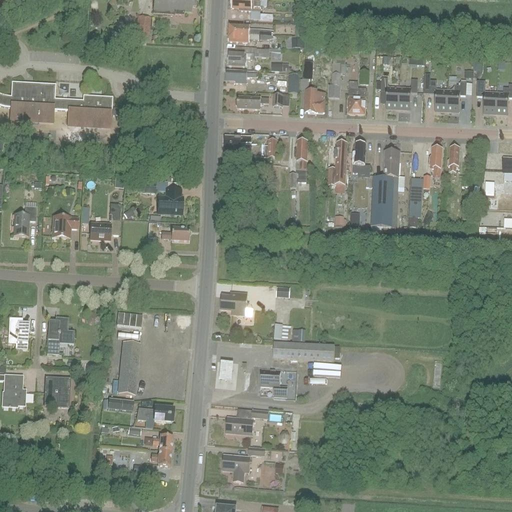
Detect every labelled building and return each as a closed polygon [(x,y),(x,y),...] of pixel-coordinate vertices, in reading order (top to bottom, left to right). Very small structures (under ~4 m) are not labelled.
[(154,0),(153,14),(184,16),(185,13),(193,14),(193,9),(196,9),(197,0),(154,0)] [(232,4),(232,6),(232,7),(232,10),(240,10),(240,13),(252,13),(263,14),(263,8),(267,9),(268,2),(233,0),(232,0),(233,3),(232,4)] [(148,43),(151,19),(139,17),(135,41),(148,43)] [(294,17),(294,25),(305,25),(305,18),(294,17)] [(230,35),(273,37),(274,32),(251,31),(251,28),(230,27),(230,35)] [(273,43),(273,37),(230,35),(229,44),(250,45),(250,42),(273,43)] [(294,40),(294,49),(306,49),(306,40),(294,40)] [(253,50),(252,56),(245,56),(245,55),(230,55),(229,68),(246,69),(247,62),(255,63),(255,59),(270,60),(270,52),(257,51),(257,50),(253,50)] [(340,87),(341,67),(345,67),(346,55),(334,55),(332,87),(329,87),(329,100),(340,100),(340,87)] [(313,82),(314,64),(304,64),(303,81),(313,82)] [(274,65),(274,73),(283,74),(283,65),(274,65)] [(474,79),(474,67),(465,67),(465,78),(474,79)] [(228,73),(227,84),(236,84),(236,85),(247,86),(247,79),(258,80),(259,74),(228,73)] [(369,86),(370,73),(360,73),(360,86),(369,86)] [(300,96),(300,78),(289,77),(288,95),(300,96)] [(485,95),(486,84),(478,83),(477,99),(485,99),(485,95)] [(0,106),(5,108),(11,109),(10,121),(54,123),(55,111),(68,112),(67,126),(111,129),(113,99),(84,97),(83,102),(55,100),(56,86),(12,84),(11,98),(5,97),(0,95),(0,106)] [(358,85),(350,84),(348,116),(365,117),(367,90),(358,90),(358,85)] [(455,94),(448,93),(447,115),(459,115),(460,98),(466,98),(467,85),(461,84),(461,88),(455,88),(455,94)] [(497,96),(496,117),(508,118),(509,101),(511,100),(511,87),(510,87),(509,91),(504,90),(504,96),(497,96)] [(388,90),(388,94),(387,111),(399,112),(399,91),(388,90)] [(399,91),(399,112),(411,112),(412,95),(412,91),(399,91)] [(306,92),(305,114),(317,115),(317,114),(325,115),(326,96),(318,95),(318,93),(306,92)] [(448,93),(437,93),(436,97),(435,114),(447,115),(448,93)] [(485,95),(485,99),(484,116),(496,117),(497,96),(485,95)] [(274,96),(273,108),(283,109),(284,97),(274,96)] [(236,103),(236,107),(238,108),(238,111),(260,112),(261,106),(269,106),(270,100),(238,99),(238,101),(236,103)] [(226,138),(225,154),(241,155),(241,145),(251,145),(252,139),(226,138)] [(276,159),(276,142),(269,142),(268,148),(262,148),(262,159),(270,159),(276,159)] [(296,150),(295,159),(297,159),(297,162),(300,162),(300,172),(307,172),(308,143),(307,143),(306,142),(303,142),(302,143),(301,143),(301,146),(298,146),(298,149),(296,150)] [(341,145),(337,144),(337,152),(335,152),(335,155),(334,156),(335,158),(334,161),(337,161),(336,171),(329,171),(328,187),(336,187),(336,186),(346,187),(347,165),(346,165),(348,145),(346,145),(344,144),(341,145)] [(353,154),(353,166),(354,167),(353,175),(358,175),(358,178),(367,179),(366,189),(372,189),(373,178),(370,178),(371,167),(365,167),(366,146),(356,146),(356,153),(353,154)] [(430,159),(429,166),(431,166),(431,171),(434,171),(434,179),(440,180),(442,154),(443,151),(441,151),(440,149),(437,149),(436,150),(432,150),(432,158),(430,159)] [(448,163),(448,169),(450,169),(450,175),(456,175),(456,169),(459,169),(460,150),(451,150),(450,162),(448,163)] [(400,154),(385,154),(384,172),(385,172),(385,179),(399,180),(400,154)] [(511,160),(504,161),(503,175),(505,175),(504,183),(511,183),(511,160)] [(397,230),(399,180),(374,179),(372,229),(397,230)] [(418,220),(420,220),(423,181),(412,181),(410,219),(418,220)] [(133,183),(133,192),(142,192),(142,186),(142,183),(133,183)] [(486,198),(494,198),(495,185),(486,184),(486,198)] [(142,195),(156,195),(156,186),(142,186),(142,192),(142,195)] [(158,215),(182,216),(183,200),(180,200),(181,192),(167,192),(167,199),(159,199),(158,215)] [(110,223),(111,223),(111,226),(91,225),(90,241),(110,242),(111,236),(120,237),(121,206),(111,206),(110,223)] [(36,223),(37,209),(26,208),(26,216),(13,216),(12,237),(28,238),(29,223),(36,223)] [(129,211),(124,215),(127,220),(132,217),(133,218),(138,215),(133,208),(128,211),(129,211)] [(351,215),(350,227),(360,227),(360,216),(351,215)] [(53,218),(52,239),(70,240),(71,231),(78,231),(79,220),(53,218)] [(335,227),(346,227),(346,221),(344,221),(344,219),(336,218),(335,227)] [(410,219),(410,230),(417,230),(418,220),(410,219)] [(157,240),(157,225),(149,225),(149,240),(157,240)] [(189,243),(190,230),(172,229),(172,235),(162,234),(162,241),(172,241),(172,242),(189,243)] [(290,290),(277,289),(276,299),(290,300),(290,290)] [(246,318),(248,296),(231,295),(231,299),(222,298),(221,313),(232,314),(232,317),(246,318)] [(141,330),(142,317),(118,315),(117,327),(141,330)] [(27,352),(29,323),(22,323),(22,322),(19,322),(19,321),(10,320),(8,345),(16,346),(16,351),(27,352)] [(49,321),(47,356),(59,357),(60,345),(74,346),(74,343),(75,333),(68,333),(69,320),(59,320),(59,321),(56,321),(49,321)] [(135,397),(140,346),(124,344),(119,396),(135,397)] [(334,364),(335,348),(274,345),(273,361),(334,364)] [(218,383),(231,384),(232,365),(220,364),(218,383)] [(281,372),(262,371),(261,389),(274,389),(274,398),(287,399),(288,389),(280,389),(281,372)] [(0,377),(0,382),(4,383),(4,394),(3,394),(2,409),(18,410),(18,407),(25,408),(26,392),(23,391),(23,379),(0,377)] [(45,389),(44,408),(47,408),(69,409),(70,380),(58,380),(58,389),(45,389)] [(133,414),(135,404),(110,401),(109,412),(133,414)] [(173,425),(175,410),(156,409),(155,411),(139,410),(138,422),(146,422),(145,430),(153,431),(154,423),(173,425)] [(252,419),(268,421),(269,413),(253,412),(252,419)] [(253,437),(254,422),(228,420),(226,435),(253,437)] [(142,430),(129,429),(129,436),(142,437),(142,430)] [(280,442),(282,445),(287,445),(289,442),(289,437),(287,434),(282,433),(280,436),(280,442)] [(160,452),(172,453),(173,438),(161,437),(161,441),(153,440),(153,447),(160,447),(160,452)] [(265,458),(265,451),(249,449),(249,457),(265,458)] [(171,468),(172,453),(160,452),(159,456),(152,456),(152,462),(159,463),(158,467),(171,468)] [(224,457),(223,473),(235,474),(234,484),(243,484),(244,474),(249,475),(251,460),(224,457)] [(133,475),(145,476),(145,467),(134,466),(133,475)] [(277,466),(276,475),(283,476),(284,466),(277,466)]
